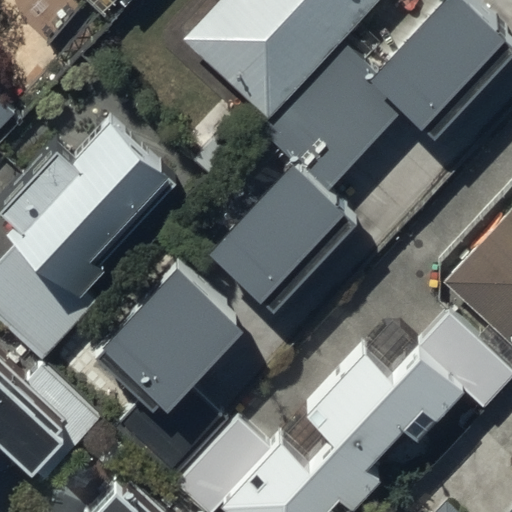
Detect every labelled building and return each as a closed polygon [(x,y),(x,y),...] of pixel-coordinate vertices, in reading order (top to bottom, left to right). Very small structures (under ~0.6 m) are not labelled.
[(91,0),(111,18),(127,0),(91,0)] [(374,0),(215,0),(184,33),(270,113),(374,0)] [(511,51),(511,29),(480,0),(434,0),(376,62),(347,35),(262,125),(296,157),(214,245),(276,303),(357,217),(325,188),(406,101),(438,131),(511,51)] [(0,127),(17,110),(0,93),(0,127)] [(59,140),(4,201),(21,217),(12,227),(24,237),(0,264),(0,308),(46,350),(94,296),(86,289),(107,266),(102,262),(176,180),(169,174),(171,169),(111,115),(76,154),(59,140)] [(511,338),(511,204),(445,277),(511,338)] [(250,319),(181,255),(96,346),(148,394),(123,420),(173,466),(225,410),(193,381),(250,319)] [(511,374),(511,362),(450,304),(420,336),(392,310),(272,437),(241,408),(175,478),(211,511),(226,497),(241,511),(323,511),(324,511),(346,511),(380,476),(367,464),(407,421),(423,435),(466,389),(484,405),(511,374)] [(0,436),(2,435),(35,464),(64,432),(61,427),(70,417),(0,354),(0,436)] [(117,484),(91,511),(166,511),(129,479),(121,488),(117,484)] [(511,511),(511,505),(505,511),(465,511),(449,497),(435,511),(511,511)]
